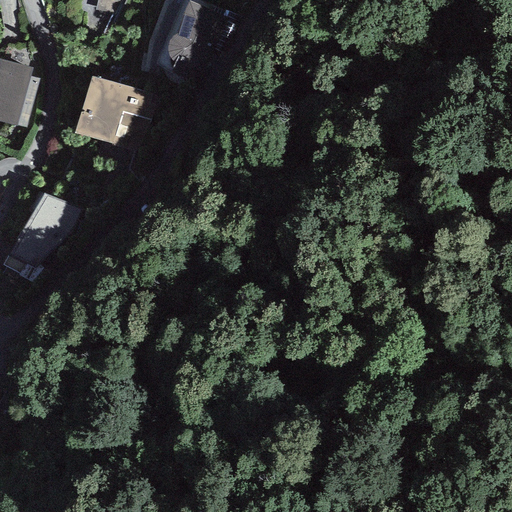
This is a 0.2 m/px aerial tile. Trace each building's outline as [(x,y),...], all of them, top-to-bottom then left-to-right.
[(118,0),(97,0),(96,10),(116,13),(118,0)] [(221,15),(189,1),(178,33),(173,36),(169,41),(167,48),(168,54),(170,59),(175,63),(197,71),(221,15)] [(32,67),(0,59),(0,120),(26,127),(38,79),(29,77),(32,67)] [(90,75),(73,133),(134,151),(151,93),(90,75)] [(80,210),(45,194),(3,264),(34,281),(80,210)]
